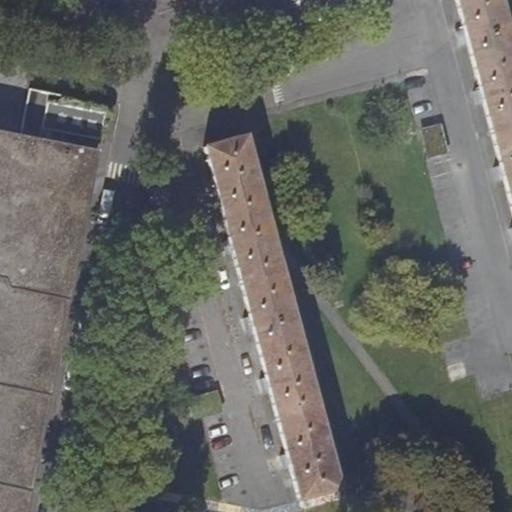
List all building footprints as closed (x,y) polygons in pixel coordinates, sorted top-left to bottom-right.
[(511,59),(496,0),(451,0),(511,226),(511,59)] [(29,91),(19,138),(77,150),(79,139),(99,143),(104,116),(68,108),(70,100),(29,91)] [(436,122),(416,128),(425,157),(445,151),(436,122)] [(77,150),(19,138),(0,134),(0,511),(25,511),(96,154),(77,150)] [(242,135),(200,145),(296,499),(336,487),(242,135)]
